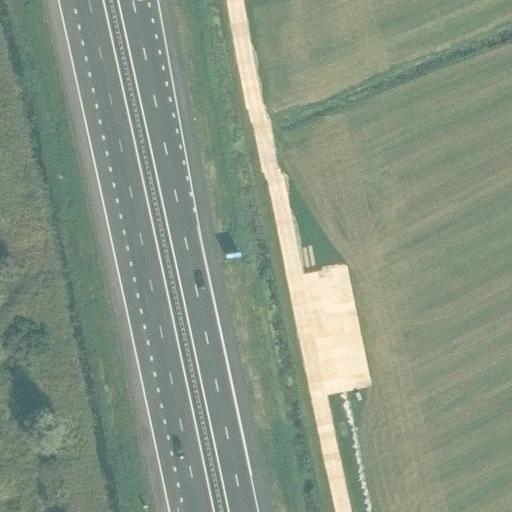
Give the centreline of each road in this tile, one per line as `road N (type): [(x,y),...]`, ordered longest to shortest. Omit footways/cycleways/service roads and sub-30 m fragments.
road 1 (motorway): [(84,0),(196,511)]
road 2 (motorway): [(245,511),(134,0)]
